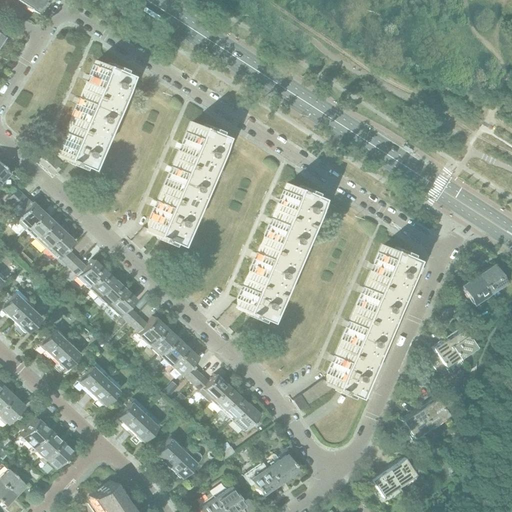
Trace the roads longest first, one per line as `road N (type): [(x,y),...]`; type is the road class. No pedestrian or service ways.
road 1 (residential): [(445,251),(72,12),(56,15),(41,37)]
road 2 (residential): [(327,477),(273,397),(0,136)]
road 3 (secondary): [(428,181),(147,0)]
road 4 (unknown): [(268,0),(511,155)]
road 5 (residential): [(327,477),(360,439),(445,251)]
road 6 (residential): [(96,442),(0,352)]
